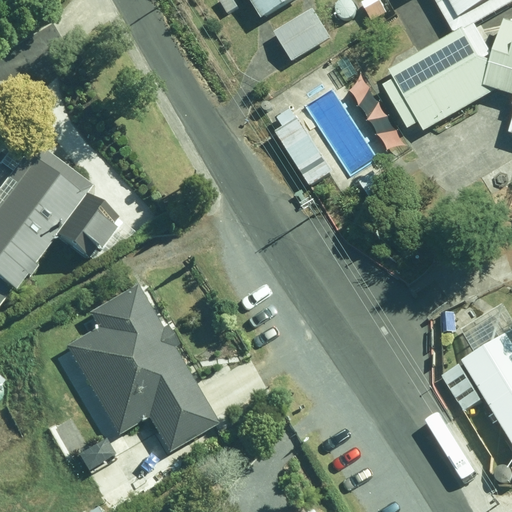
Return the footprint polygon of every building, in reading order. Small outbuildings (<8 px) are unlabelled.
[(299,0),(239,0),(255,26),(299,0)] [(390,16),(379,0),(371,0),(361,8),(374,27),(390,16)] [(511,0),(400,0),(402,2),(405,0),(431,0),(452,35),(511,0)] [(328,46),(306,9),(266,32),(288,69),(328,46)] [(486,64),(466,32),(384,79),(418,138),(490,95),(511,101),(511,113),(506,136),(511,137),(511,23),(503,21),(486,64)] [(338,188),(289,112),(276,121),(282,130),(274,135),(317,201),(338,188)] [(0,288),(19,302),(94,192),(40,156),(0,214),(0,288)] [(121,224),(89,202),(60,244),(92,266),(121,224)] [(336,247),(321,261),(357,300),(372,286),(336,247)] [(215,425),(134,291),(86,320),(94,332),(62,351),(115,440),(145,422),(166,455),(215,425)] [(511,327),(501,309),(439,345),(511,469),(511,327)] [(86,477),(116,458),(103,438),(73,456),(86,477)]
